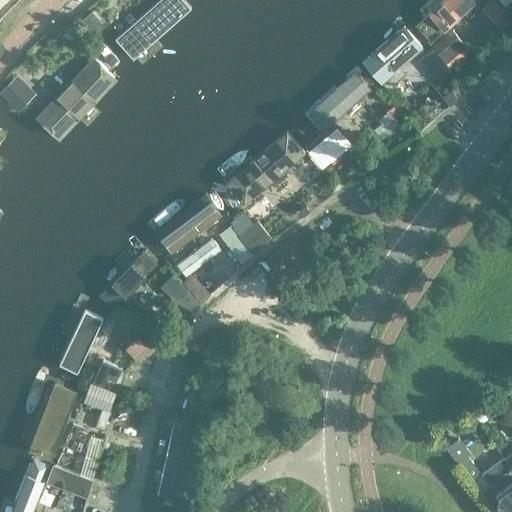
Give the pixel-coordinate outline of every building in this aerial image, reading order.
[(128,64),(191,9),(183,0),(154,0),(108,41),(128,64)] [(478,0),(443,0),(415,27),(432,44),(478,0)] [(511,12),(504,5),(509,0),(488,0),(482,6),(500,25),(511,13),(511,12)] [(429,47),(414,29),(367,68),(382,86),(429,47)] [(117,83),(91,57),(32,117),(58,143),(117,83)] [(374,86),(357,66),(302,113),(319,133),(374,86)] [(17,74),(0,91),(0,94),(17,111),(35,92),(17,74)] [(308,150),(324,168),(353,143),(338,124),(308,150)] [(306,152),(288,129),(222,182),(241,205),(306,152)] [(228,213),(216,197),(154,244),(166,260),(228,213)] [(248,208),(219,230),(241,260),(270,239),(248,208)] [(162,268),(144,250),(97,295),(115,313),(162,268)] [(191,273),(185,280),(173,271),(162,286),(195,310),(212,288),(191,273)] [(105,318),(86,309),(60,365),(79,374),(105,318)] [(79,394),(54,385),(28,453),(53,462),(79,394)] [(190,500),(206,427),(174,420),(158,494),(190,500)] [(466,459),(457,448),(450,454),(459,465),(466,459)] [(32,511),(50,465),(32,458),(11,511),(32,511)] [(511,511),(511,467),(511,466),(489,483),(498,496),(497,504),(505,505),(511,511)]
